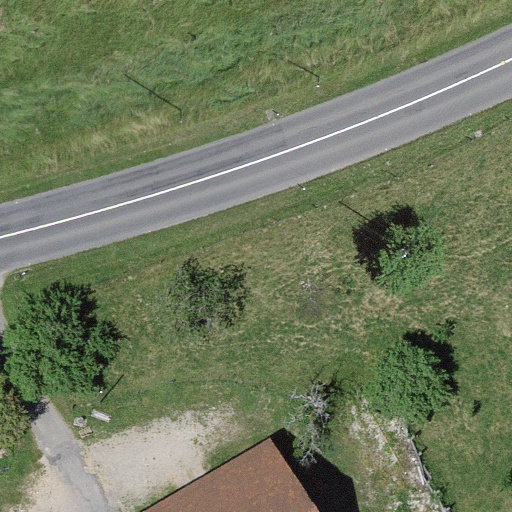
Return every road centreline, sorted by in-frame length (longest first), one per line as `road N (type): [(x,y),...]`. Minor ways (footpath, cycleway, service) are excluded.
road 1 (tertiary): [(511,60),(187,188),(0,236)]
road 2 (unknown): [(0,342),(70,484)]
